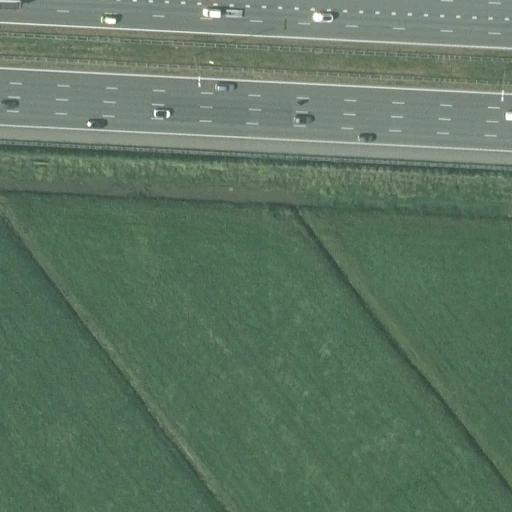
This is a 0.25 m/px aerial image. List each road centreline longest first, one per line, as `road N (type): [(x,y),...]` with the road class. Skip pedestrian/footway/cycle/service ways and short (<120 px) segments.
road 1 (motorway): [(0,94),(511,120)]
road 2 (motorway): [(511,17),(165,0)]
